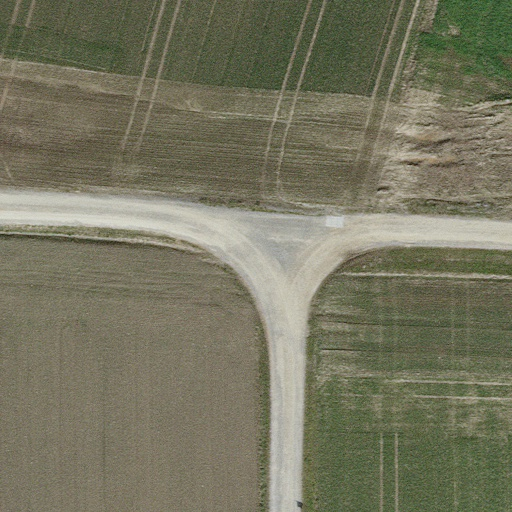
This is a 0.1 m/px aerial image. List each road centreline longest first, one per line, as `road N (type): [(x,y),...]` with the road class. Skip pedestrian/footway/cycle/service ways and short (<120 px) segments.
road 1 (track): [(511,247),(0,219)]
road 2 (track): [(292,236),(296,511)]
